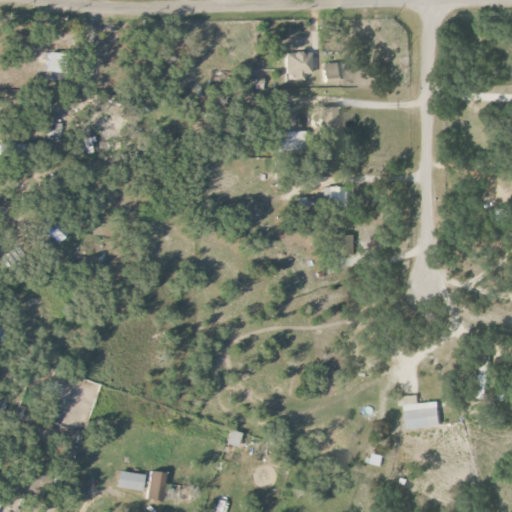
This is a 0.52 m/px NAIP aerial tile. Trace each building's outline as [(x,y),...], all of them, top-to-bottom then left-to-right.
[(47,71),(63,73),(66,55),(49,53),(47,71)] [(304,73),(311,73),(311,53),(286,53),(285,74),(293,74),(293,81),(303,81),(304,73)] [(335,63),(323,64),(324,80),(337,79),(335,63)] [(338,131),(337,107),(322,108),(322,131),(338,131)] [(61,140),(61,123),(53,124),(54,132),(47,132),(47,141),(61,140)] [(279,132),(279,153),(302,152),(302,131),(279,132)] [(348,187),(323,187),(323,207),(349,207),(348,187)] [(511,209),(497,209),(497,221),(511,221),(511,209)] [(489,367),(481,367),(479,398),(488,398),(489,367)] [(420,403),(419,395),(406,396),(408,429),(442,427),(440,402),(420,403)] [(240,433),(229,431),(226,445),(237,447),(240,433)] [(368,463),(382,466),(385,456),(371,453),(368,463)] [(117,488),(143,491),(144,475),(119,472),(117,488)] [(146,500),(162,502),(165,474),(149,472),(146,500)] [(224,511),(227,503),(218,500),(214,511),(224,511)]
